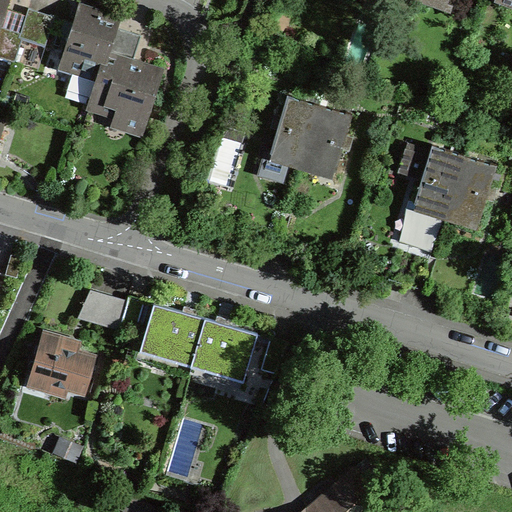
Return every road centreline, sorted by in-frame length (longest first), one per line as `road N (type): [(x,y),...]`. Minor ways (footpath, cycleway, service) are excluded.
road 1 (residential): [(0,205),(511,360)]
road 2 (track): [(0,350),(58,222)]
